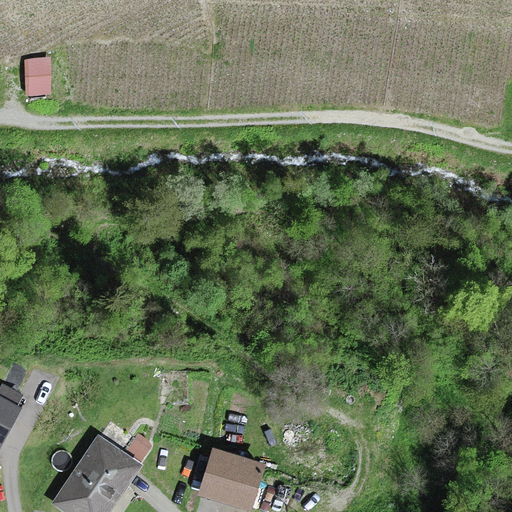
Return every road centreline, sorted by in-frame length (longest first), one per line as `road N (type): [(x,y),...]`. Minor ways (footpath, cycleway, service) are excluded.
road 1 (track): [(0,118),(357,118),(511,147)]
road 2 (track): [(314,511),(346,498),(364,464),(352,423),(324,408)]
